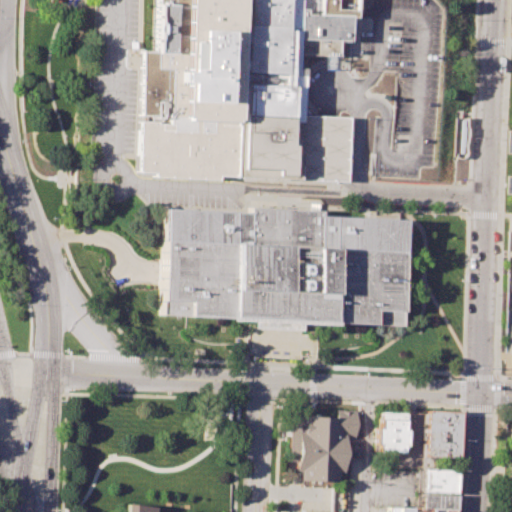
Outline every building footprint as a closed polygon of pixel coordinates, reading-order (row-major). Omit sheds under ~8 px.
[(300,0),(300,9),(306,10),(306,15),(350,17),(349,42),(299,40),(298,61),(304,61),(303,77),(301,124),(237,122),(234,178),(217,178),(217,182),(148,179),(148,175),(131,174),(137,52),(152,52),(154,0),(300,0)] [(160,209),(157,270),(155,315),(401,327),(406,220),(320,216),(320,210),(246,208),(247,213),(160,209)] [(352,410),(351,439),(341,439),(340,472),(335,472),(335,482),(297,480),(297,471),(293,470),(293,461),(286,461),(288,415),(333,417),(334,409),(352,410)] [(422,410),(421,456),(454,458),(456,411),(422,410)] [(376,412),(376,428),(372,428),(372,444),(375,444),(375,453),(401,453),(401,445),(404,445),(404,429),(401,429),(401,413),(376,412)] [(453,470),(453,493),(412,492),(413,468),(453,470)] [(453,493),(453,509),(412,508),(412,492),(453,493)]
